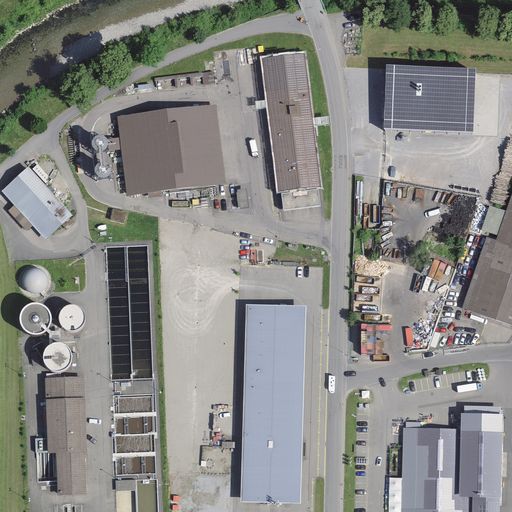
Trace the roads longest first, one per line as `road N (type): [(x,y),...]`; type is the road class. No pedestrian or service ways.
road 1 (tertiary): [(331,387),(341,137),(318,21)]
road 2 (residential): [(331,387),(477,352),(511,353)]
road 3 (tertiary): [(330,511),(331,387)]
